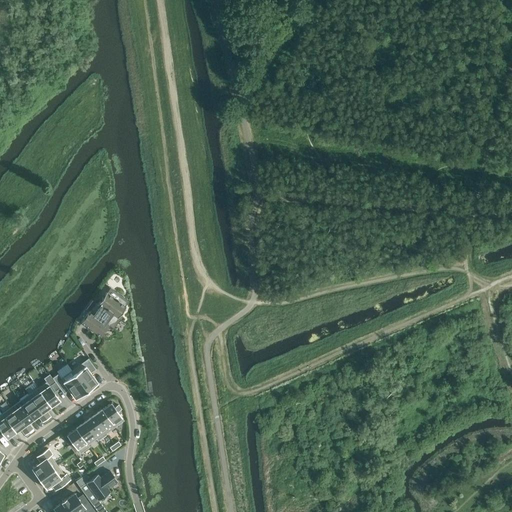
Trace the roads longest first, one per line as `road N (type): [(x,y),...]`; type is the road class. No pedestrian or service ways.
road 1 (unknown): [(511,285),(420,269),(265,303),(207,283),(194,249),(160,0)]
road 2 (residential): [(12,457),(109,383),(137,420),(129,465),(140,511)]
road 3 (unknown): [(217,511),(190,341),(196,317)]
